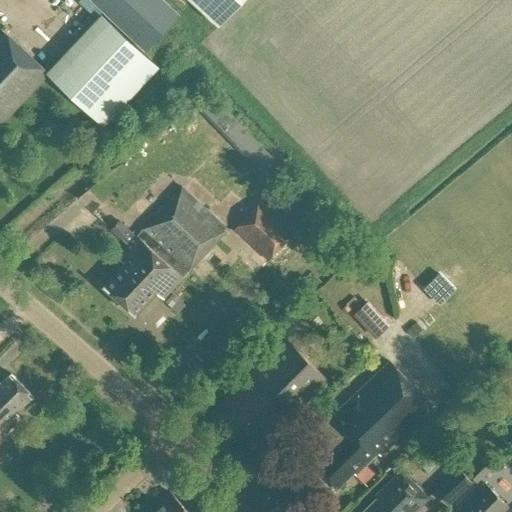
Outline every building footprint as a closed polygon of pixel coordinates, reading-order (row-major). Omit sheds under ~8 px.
[(88,0),(144,51),(177,15),(160,0),(88,0)] [(239,0),(189,0),(216,25),(239,0)] [(106,21),(54,77),(105,124),(157,67),(106,21)] [(0,28),(0,120),(48,72),(1,28),(0,28)] [(207,92),(194,105),(208,119),(222,135),(236,122),(221,107),(207,92)] [(268,157),(255,170),(266,182),(280,169),(268,157)] [(184,278),(227,231),(182,190),(139,238),(136,235),(128,245),(131,248),(120,260),(125,264),(104,287),(135,315),(135,314),(157,292),(163,298),(182,277),(184,278)] [(268,262),(294,232),(260,203),(234,232),(268,262)] [(121,241),(130,232),(119,222),(110,231),(121,241)] [(439,305),(455,289),(439,273),(423,289),(439,305)] [(173,292),(164,301),(178,314),(187,304),(180,297),(174,292),(173,292)] [(368,301),(352,315),(375,339),(390,324),(368,301)] [(415,322),(406,330),(413,338),(422,331),(415,322)] [(345,327),(337,334),(352,352),(360,345),(345,327)] [(326,382),(284,340),(221,403),(232,415),(230,416),(252,439),(253,438),(257,441),(274,424),(278,427),(289,416),(291,417),(326,382)] [(330,418),(310,438),(328,457),(313,471),(334,492),(353,473),(355,475),(377,454),(380,456),(430,407),(387,363),(330,418)] [(0,431),(17,414),(15,412),(32,395),(11,373),(1,383),(0,382),(0,431)] [(414,511),(427,499),(400,471),(376,496),(378,498),(363,511),(414,511)] [(457,473),(436,493),(449,505),(469,485),(457,473)] [(500,511),(507,506),(485,484),(456,511),(500,511)] [(188,511),(171,493),(154,508),(157,511),(188,511)]
